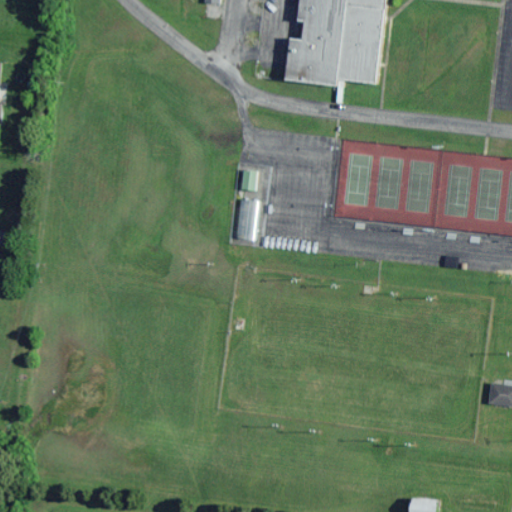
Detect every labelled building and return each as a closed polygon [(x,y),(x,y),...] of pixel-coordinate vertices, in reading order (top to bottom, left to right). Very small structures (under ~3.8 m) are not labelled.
[(257,192),(259,174),(245,172),(243,191),(257,192)] [(238,241),(258,242),(261,203),(242,202),(238,241)] [(334,288),(308,288),(307,302),(334,303),(334,288)] [(494,407),(511,408),(511,388),(496,386),(494,407)] [(417,511),(444,511),(445,503),(418,501),(417,511)]
